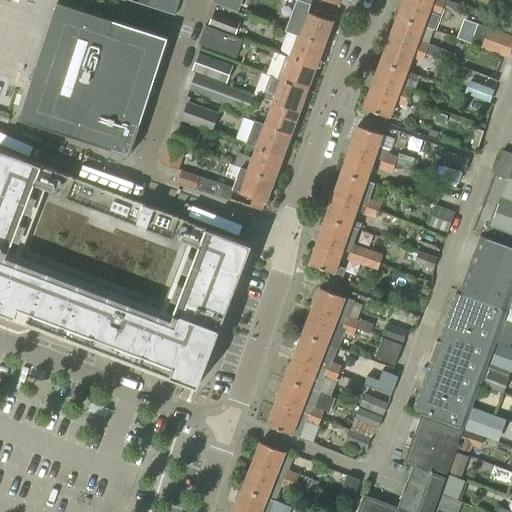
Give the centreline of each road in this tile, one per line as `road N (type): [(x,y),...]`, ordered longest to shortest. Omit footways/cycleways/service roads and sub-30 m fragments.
road 1 (residential): [(230,426),(374,475),(511,96)]
road 2 (residential): [(230,426),(282,272),(286,235),(346,61),(376,0)]
road 3 (unclassified): [(230,426),(0,342)]
